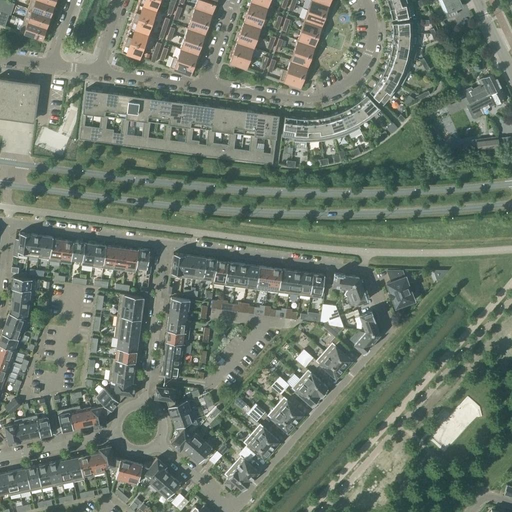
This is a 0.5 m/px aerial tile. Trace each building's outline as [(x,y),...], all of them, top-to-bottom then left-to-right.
[(13,4),(0,0),(0,6),(6,9),(4,13),(10,15),(13,4)] [(40,0),(30,0),(27,8),(50,16),(54,5),(40,0)] [(139,57),(158,0),(138,0),(121,51),(139,57)] [(207,0),(196,0),(194,7),(211,13),(215,3),(207,0)] [(313,0),(310,0),(307,9),(325,15),(328,5),(313,0)] [(388,6),(389,8),(407,3),(406,0),(385,0),(387,4),(388,6)] [(458,0),(443,0),(448,11),(455,8),(461,6),(458,0)] [(250,1),(247,11),(264,17),(267,7),(250,1)] [(407,3),(389,8),(390,14),(391,17),(391,19),(414,15),(413,11),(412,6),(411,2),(407,3)] [(194,7),(190,17),(208,23),(211,13),(194,7)] [(27,8),(23,19),(46,27),(50,16),(27,8)] [(455,8),(448,11),(444,13),(446,19),(457,14),(455,8)] [(307,9),(304,19),(321,25),(325,15),(307,9)] [(247,11),(243,21),(260,27),(264,17),(247,11)] [(190,17),(187,27),(204,33),(208,23),(190,17)] [(46,27),(23,19),(19,31),(42,39),(46,27)] [(304,19),(300,30),(318,36),(321,25),(304,19)] [(243,21),(239,32),(257,37),(260,27),(243,21)] [(392,30),(392,33),(411,33),(411,28),(411,23),(411,21),(392,22),(392,26),(392,28),(392,30)] [(187,27),(183,38),(201,44),(204,33),(187,27)] [(429,30),(434,41),(438,39),(433,28),(429,30)] [(300,30),(297,40),(314,46),(318,36),(300,30)] [(239,32),(236,42),(253,48),(257,37),(239,32)] [(392,37),(391,43),(410,46),(411,41),(411,36),(411,33),(392,33),(392,37)] [(183,38),(180,48),(197,54),(201,44),(183,38)] [(297,40),(293,50),(311,56),(314,46),(297,40)] [(236,42),(232,52),(249,58),(253,48),(236,42)] [(390,51),(389,53),(412,59),(408,58),(409,54),(410,50),(410,46),(391,43),(391,48),(390,51)] [(180,48),(176,58),(194,64),(197,54),(180,48)] [(293,50),(290,60),(307,66),(311,56),(293,50)] [(249,58),(232,52),(229,63),(246,69),(249,58)] [(388,59),(386,64),(407,72),(409,68),(410,64),(412,59),(389,53),(388,58),(388,59)] [(194,64),(176,58),(173,57),(169,68),(190,75),(194,64)] [(423,58),(419,60),(426,71),(429,68),(423,58)] [(283,69),(282,69),(304,77),(307,66),(290,60),(286,70),(283,69)] [(384,69),(381,73),(401,85),(403,81),(405,77),(407,72),(386,64),(385,66),(384,69)] [(304,77),(282,69),(279,80),(300,87),(304,77)] [(465,95),(469,104),(501,88),(493,72),(478,80),(480,85),(472,89),(471,87),(462,91),(465,95)] [(378,79),(376,82),(391,93),(393,90),(396,87),(398,83),(401,85),(381,73),(380,76),(378,79)] [(34,122),(39,85),(39,83),(0,77),(0,117),(4,118),(34,122)] [(391,93),(376,82),(375,84),(372,87),(368,91),(382,104),(385,101),(388,97),(391,93)] [(469,104),(466,105),(472,118),(482,113),(479,108),(488,104),(489,106),(495,103),(496,105),(498,105),(500,105),(501,103),(502,102),(501,100),(505,98),(501,88),(469,104)] [(79,139),(89,140),(91,126),(84,125),(86,113),(93,114),(96,90),(85,89),(79,139)] [(89,140),(101,142),(107,92),(96,90),(93,114),(100,115),(99,127),(91,126),(89,140)] [(416,96),(418,100),(430,94),(428,90),(416,96)] [(101,142),(111,143),(113,129),(105,128),(107,116),(114,117),(118,93),(107,92),(101,142)] [(111,143),(122,144),(128,95),(118,93),(114,117),(122,118),(120,133),(113,132),(113,129),(111,143)] [(359,99),(358,100),(370,116),(372,115),(375,112),(378,110),(380,108),(366,94),(363,96),(359,99)] [(122,144),(132,146),(134,135),(126,134),(128,119),(136,120),(139,96),(128,95),(122,144)] [(469,104),(465,95),(452,102),(456,110),(466,105),(469,104)] [(132,146),(143,147),(150,98),(139,96),(136,120),(143,121),(141,136),(134,135),(132,146)] [(143,147),(154,149),(155,138),(148,137),(150,122),(157,123),(160,99),(150,98),(143,147)] [(154,149),(165,150),(171,100),(160,99),(157,123),(165,124),(163,139),(155,138),(154,149)] [(165,150),(175,151),(177,140),(169,139),(171,125),(179,126),(182,102),(171,100),(165,150)] [(350,105),(349,106),(359,124),(361,122),(364,120),(367,118),(370,116),(358,100),(356,101),(354,103),(350,105)] [(175,151),(186,153),(192,103),(182,102),(179,126),(186,127),(184,141),(177,140),(175,151)] [(186,153),(197,154),(199,140),(191,139),(193,127),(200,128),(203,105),(192,103),(186,153)] [(197,154),(207,156),(214,106),(203,105),(200,128),(208,129),(206,144),(198,143),(199,140),(197,154)] [(207,156),(218,157),(220,143),(213,142),(214,130),(222,131),(225,107),(214,106),(207,156)] [(341,110),(339,111),(348,133),(351,132),(355,130),(358,128),(360,128),(358,124),(359,124),(349,106),(347,107),(344,109),(341,110)] [(218,157),(229,159),(235,109),(225,107),(222,131),(229,132),(227,144),(220,143),(218,157)] [(229,159),(240,160),(241,149),(234,148),(235,133),(243,134),(246,110),(235,109),(229,159)] [(240,160),(250,161),(257,112),(246,110),(243,134),(250,135),(248,150),(241,149),(240,160)] [(331,114),(329,115),(335,138),(338,137),(342,136),(346,134),(348,133),(339,111),(334,113),(331,114)] [(250,161),(261,163),(263,149),(255,148),(257,136),(264,137),(267,113),(257,112),(250,161)] [(263,149),(261,163),(272,164),(279,115),(276,114),(267,113),(264,137),(272,138),(270,153),(263,152),(263,149)] [(293,141),(294,141),(297,117),(293,117),(284,115),(282,135),(293,137),(293,141)] [(322,116),(318,117),(322,141),(325,140),(329,139),(333,138),(335,138),(329,115),(327,115),(322,116)] [(297,117),(294,141),(297,141),(302,142),(307,142),(308,142),(308,118),(305,118),(301,118),(299,117),(297,117)] [(309,118),(308,118),(308,142),(311,142),(315,141),(320,141),(322,141),(318,117),(317,117),(313,117),(309,118)] [(391,132),(398,126),(393,122),(387,127),(391,132)] [(482,139),(476,139),(478,150),(498,148),(496,137),(482,139)] [(18,255),(28,256),(31,234),(19,232),(18,239),(15,238),(13,255),(17,256),(18,255)] [(28,256),(38,258),(41,235),(31,234),(28,256)] [(48,261),(49,261),(52,237),(41,235),(38,258),(48,259),(48,261)] [(49,261),(59,262),(62,240),(52,238),(53,237),(52,237),(49,261)] [(59,262),(70,264),(73,241),(62,240),(59,262)] [(80,265),(81,265),(84,242),(73,241),(70,264),(71,264),(71,260),(81,261),(80,265)] [(81,265),(92,266),(95,244),(84,242),(81,265)] [(92,266),(102,268),(105,245),(95,244),(92,266)] [(102,268),(113,269),(116,247),(105,245),(102,268)] [(113,269),(124,271),(127,248),(116,247),(113,269)] [(124,271),(135,272),(138,248),(137,248),(137,250),(127,248),(124,271)] [(138,248),(135,272),(136,267),(145,268),(145,273),(149,274),(152,256),(148,256),(149,249),(138,248)] [(170,276),(181,278),(184,254),(173,253),(170,276)] [(182,277),(192,278),(195,256),(184,254),(181,278),(182,278),(182,277)] [(192,278),(203,280),(206,257),(195,256),(192,278)] [(212,284),(213,284),(216,258),(206,257),(203,280),(213,281),(212,284)] [(213,284),(224,285),(227,261),(217,260),(217,259),(216,258),(213,284)] [(224,285),(234,286),(238,263),(227,261),(224,285)] [(234,286),(245,288),(248,264),(238,263),(234,286)] [(245,288),(256,289),(259,266),(248,264),(245,288)] [(256,289),(267,291),(270,267),(259,266),(256,289)] [(267,291),(277,292),(281,269),(270,267),(267,291)] [(277,292),(288,294),(291,270),(281,269),(277,292)] [(288,294),(299,295),(302,271),(291,270),(288,294)] [(388,292),(388,293),(390,298),(391,298),(392,298),(395,307),(414,300),(411,293),(415,291),(412,282),(408,284),(405,276),(404,276),(402,270),(387,270),(391,281),(386,283),(389,292),(389,293),(389,292),(388,292)] [(299,295),(310,296),(313,273),(302,271),(299,295)] [(313,273),(310,296),(321,298),(324,274),(313,273)] [(332,285),(349,288),(358,276),(344,274),(334,273),(332,285)] [(13,276),(11,287),(34,290),(35,279),(13,276)] [(358,276),(349,288),(355,304),(367,299),(364,290),(363,290),(358,276)] [(12,288),(11,298),(32,301),(34,290),(11,287),(11,288),(12,288)] [(120,293),(118,305),(142,308),(143,296),(120,293)] [(171,297),(169,308),(188,311),(190,299),(171,297)] [(10,309),(8,313),(29,320),(29,319),(25,318),(27,314),(28,301),(32,302),(32,301),(11,298),(10,309)] [(319,323),(320,323),(328,320),(326,316),(335,305),(322,304),(319,323)] [(118,305),(117,315),(140,318),(142,308),(118,305)] [(339,316),(335,305),(326,316),(328,320),(339,316)] [(169,308),(168,319),(190,322),(190,321),(187,321),(188,311),(169,308)] [(365,331),(379,334),(374,320),(375,320),(371,311),(359,315),(365,331)] [(8,313),(5,323),(25,330),(29,320),(8,313)] [(117,315),(115,326),(139,329),(140,318),(117,315)] [(339,316),(328,320),(329,324),(343,327),(339,316)] [(168,319),(166,330),(189,333),(190,322),(168,319)] [(328,320),(320,323),(334,336),(334,337),(343,327),(329,324),(328,320)] [(21,340),(25,330),(5,323),(1,333),(18,339),(21,340)] [(115,326),(114,337),(137,340),(139,329),(115,326)] [(166,330),(165,340),(187,343),(189,333),(166,330)] [(379,334),(365,331),(353,344),(363,353),(370,345),(379,334)] [(1,333),(0,335),(0,344),(17,350),(18,350),(14,349),(18,339),(1,333)] [(331,343),(323,351),(343,369),(351,360),(344,353),(348,349),(334,337),(334,336),(330,341),(331,343)] [(117,338),(116,348),(136,351),(137,340),(114,337),(117,338)] [(165,340),(163,351),(185,354),(186,344),(187,344),(187,343),(165,340)] [(0,344),(0,355),(14,361),(17,350),(0,344)] [(111,358),(134,361),(136,351),(116,348),(115,358),(111,358)] [(303,349),(299,354),(308,362),(313,357),(303,349)] [(163,351),(162,362),(183,365),(185,354),(163,351)] [(343,369),(323,351),(315,360),(335,378),(343,369)] [(308,362),(299,354),(295,358),(304,367),(308,362)] [(0,355),(0,367),(10,371),(14,361),(0,355)] [(111,358),(109,369),(133,372),(134,361),(111,358)] [(183,365),(162,362),(161,373),(164,374),(164,375),(165,374),(178,375),(179,365),(183,365)] [(0,367),(0,378),(6,381),(10,371),(0,367)] [(109,369),(108,380),(135,383),(132,382),(133,372),(109,369)] [(307,369),(299,378),(319,396),(327,387),(307,369)] [(279,376),(275,381),(284,389),(288,384),(279,376)] [(319,396),(299,378),(291,387),(311,405),(319,396)] [(108,387),(106,389),(106,390),(118,401),(118,400),(124,394),(133,395),(135,383),(108,380),(115,381),(114,388),(108,387)] [(284,389),(275,381),(271,386),(280,394),(284,389)] [(165,399),(168,406),(175,403),(177,402),(179,389),(156,386),(154,398),(165,399)] [(96,396),(98,398),(111,409),(118,401),(106,390),(106,389),(104,387),(96,396)] [(467,395),(429,437),(445,451),(483,409),(467,395)] [(283,396),(275,405),(295,423),(303,414),(283,396)] [(90,407),(94,424),(93,424),(94,428),(106,425),(104,416),(110,409),(110,410),(111,409),(98,398),(96,400),(97,406),(90,408),(90,407)] [(167,406),(171,416),(190,409),(186,399),(177,402),(175,403),(168,406),(167,406)] [(255,403),(251,408),(260,416),(264,412),(255,403)] [(78,405),(68,408),(72,429),(83,426),(78,405)] [(79,405),(78,405),(83,426),(93,424),(94,424),(90,407),(80,409),(79,405)] [(295,423),(275,405),(267,414),(287,432),(295,423)] [(220,410),(216,407),(211,413),(214,416),(220,410)] [(72,429),(68,408),(57,410),(61,430),(61,431),(72,429)] [(260,416),(251,408),(247,413),(256,421),(260,416)] [(175,427),(176,427),(176,426),(182,424),(183,424),(189,422),(194,420),(190,409),(171,416),(175,427)] [(36,415),(25,417),(30,438),(40,436),(36,415)] [(36,415),(40,436),(51,433),(52,433),(51,432),(48,416),(37,418),(36,415)] [(25,417),(15,420),(19,442),(20,442),(20,440),(30,438),(25,417)] [(19,442),(15,420),(14,420),(15,423),(4,426),(0,430),(0,434),(3,438),(7,437),(8,444),(19,442)] [(179,450),(182,447),(181,447),(192,434),(187,430),(190,426),(189,422),(183,424),(182,424),(176,426),(176,427),(178,433),(170,442),(179,450)] [(259,423),(251,432),(271,450),(279,441),(259,423)] [(182,447),(190,454),(203,439),(194,432),(192,434),(181,447),(182,447)] [(246,444),(242,449),(252,457),(256,452),(263,459),(271,450),(251,432),(243,441),(246,444)] [(203,439),(190,454),(198,462),(206,453),(209,456),(215,450),(203,439)] [(98,448),(99,451),(100,451),(103,467),(104,467),(110,466),(111,470),(116,471),(118,466),(120,459),(113,457),(110,445),(98,448)] [(240,455),(232,464),(250,480),(258,471),(247,462),(252,457),(242,449),(238,454),(240,455)] [(99,451),(89,454),(93,473),(104,471),(104,467),(103,467),(100,451),(99,451)] [(209,459),(213,464),(221,455),(216,451),(209,459)] [(89,454),(78,456),(83,479),(84,479),(83,475),(93,473),(89,454)] [(78,456),(68,458),(73,482),(83,479),(78,456)] [(149,466),(142,465),(141,465),(139,471),(140,471),(138,477),(143,478),(146,475),(152,480),(149,482),(150,483),(165,465),(157,457),(149,466)] [(68,458),(57,461),(62,484),(73,482),(68,458)] [(120,458),(120,459),(118,466),(116,471),(115,478),(126,480),(131,461),(120,458)] [(57,461),(47,463),(52,486),(62,484),(57,461)] [(142,464),(131,461),(126,480),(137,483),(138,477),(140,471),(139,471),(141,465),(142,465),(142,464)] [(47,463),(36,465),(41,488),(52,486),(47,463)] [(250,480),(232,464),(224,473),(228,477),(223,482),(230,489),(235,483),(242,489),(250,480)] [(36,465),(25,468),(30,491),(41,488),(36,465)] [(166,465),(165,465),(150,483),(158,490),(171,475),(163,468),(166,465)] [(25,468),(15,470),(20,493),(30,491),(25,468)] [(15,470),(4,472),(9,495),(20,493),(15,470)] [(4,472),(0,473),(0,493),(8,492),(9,496),(9,495),(4,472)] [(179,483),(171,475),(158,490),(170,501),(175,495),(172,491),(179,483)] [(511,483),(510,485),(506,484),(503,493),(511,495),(511,483)] [(114,493),(119,497),(123,493),(117,488),(114,493)] [(123,493),(119,497),(124,502),(128,498),(123,493)] [(171,502),(176,506),(184,497),(179,493),(171,502)] [(129,506),(133,510),(137,505),(133,501),(129,506)]
